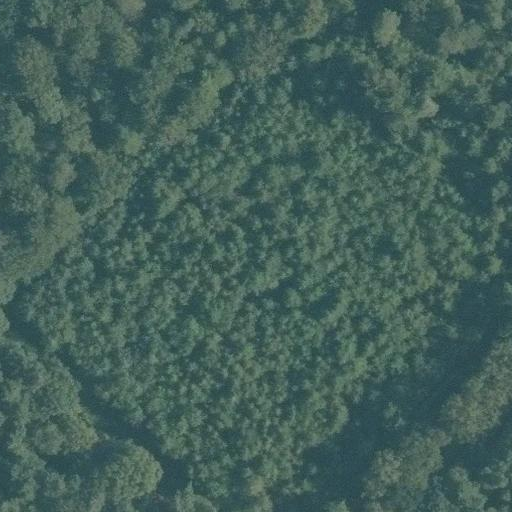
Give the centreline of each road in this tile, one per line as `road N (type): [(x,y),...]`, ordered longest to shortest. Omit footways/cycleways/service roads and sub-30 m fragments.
road 1 (unknown): [(511,290),(312,511)]
road 2 (track): [(0,332),(190,511)]
road 3 (unclassified): [(405,511),(511,393)]
